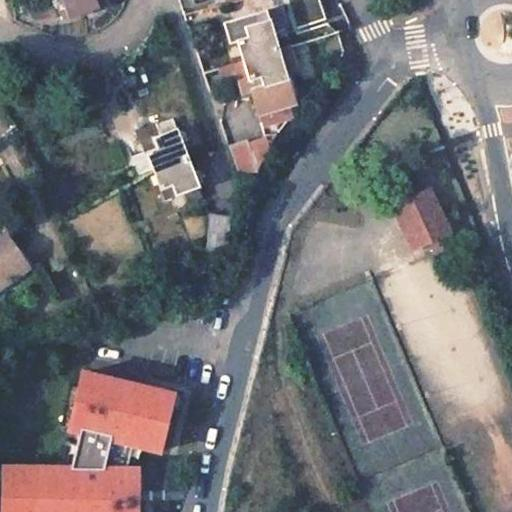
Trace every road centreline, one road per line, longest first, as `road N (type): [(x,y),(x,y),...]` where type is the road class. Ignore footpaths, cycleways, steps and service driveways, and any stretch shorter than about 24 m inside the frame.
road 1 (residential): [(400,60),(312,166),(280,221),(209,511)]
road 2 (unclassified): [(137,0),(126,31),(92,47),(51,48),(0,26)]
road 3 (secondary): [(479,81),(511,224)]
